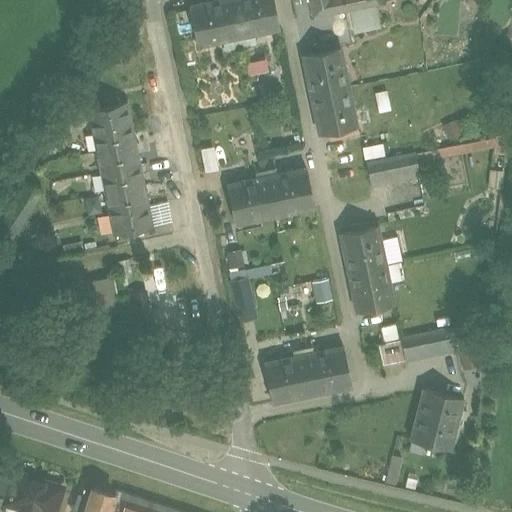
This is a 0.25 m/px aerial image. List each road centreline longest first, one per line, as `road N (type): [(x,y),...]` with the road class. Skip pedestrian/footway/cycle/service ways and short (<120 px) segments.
road 1 (residential): [(240,417),(368,393),(279,0)]
road 2 (residential): [(240,417),(160,64),(154,0)]
road 3 (secondary): [(250,495),(0,412)]
